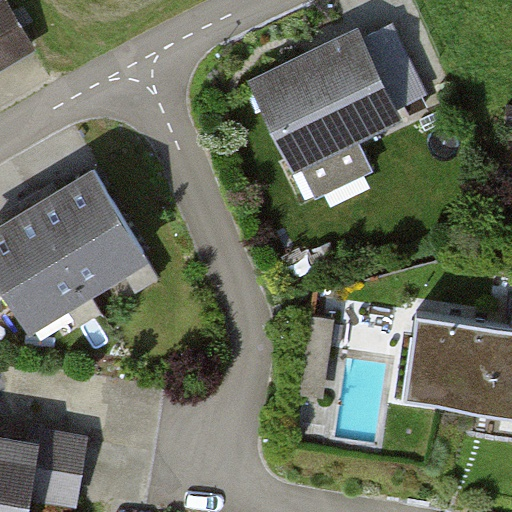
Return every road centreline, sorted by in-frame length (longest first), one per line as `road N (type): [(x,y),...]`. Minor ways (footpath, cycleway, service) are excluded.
road 1 (residential): [(143,63),(253,329),(230,497),(302,511)]
road 2 (unclassified): [(143,63),(0,144)]
road 3 (unclassified): [(276,0),(143,63)]
